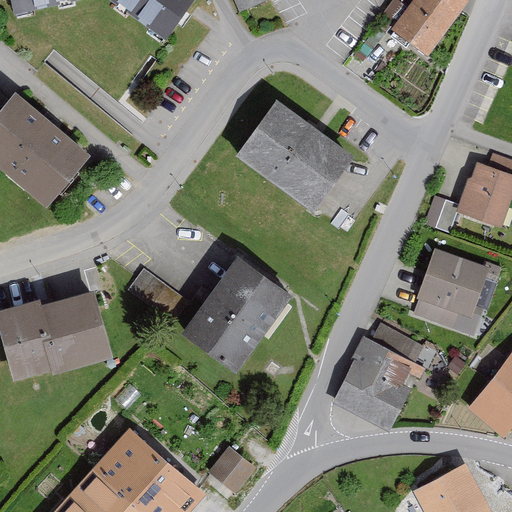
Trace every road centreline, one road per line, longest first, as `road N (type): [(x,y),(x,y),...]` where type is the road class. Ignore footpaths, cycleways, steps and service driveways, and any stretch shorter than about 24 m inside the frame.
road 1 (unclassified): [(491,0),(320,398),(315,458)]
road 2 (unclassified): [(315,458),(409,443),(511,458)]
